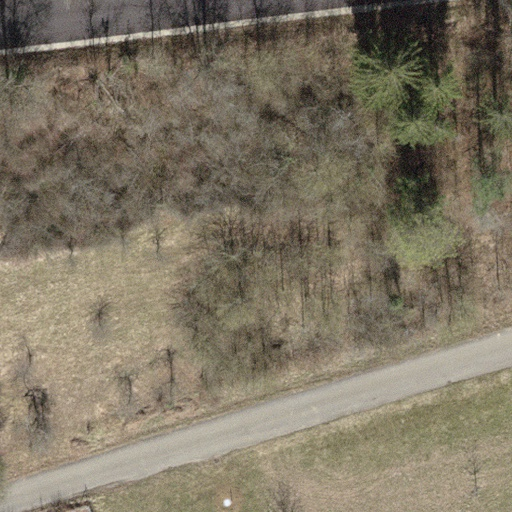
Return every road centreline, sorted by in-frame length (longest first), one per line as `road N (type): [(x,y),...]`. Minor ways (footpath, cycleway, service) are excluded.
road 1 (tertiary): [(511,353),(0,503)]
road 2 (unclassified): [(247,0),(0,34)]
